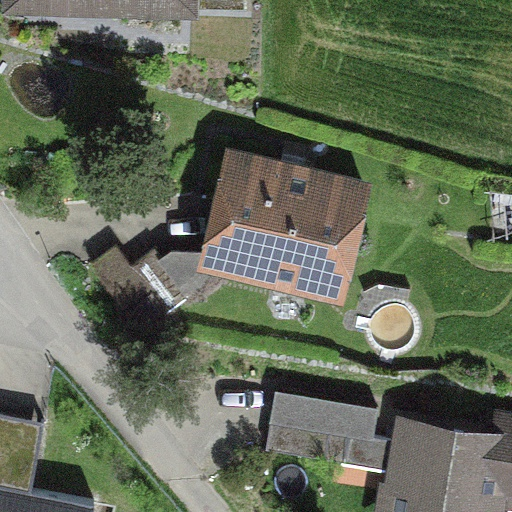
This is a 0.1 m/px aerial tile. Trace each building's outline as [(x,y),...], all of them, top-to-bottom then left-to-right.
[(9,0),(9,4),(239,8),(239,0),(9,0)] [(362,191),(227,159),(204,256),(333,287),(346,236),(351,237),(362,191)] [(186,296),(151,248),(127,266),(112,246),(88,264),(124,312),(148,294),(163,314),(186,296)] [(511,421),(491,418),(488,438),(450,432),(448,442),(399,434),(386,511),(488,511),(490,500),(511,503),(511,421)] [(341,462),(346,432),(267,420),(262,449),(341,462)] [(27,490),(30,474),(0,468),(0,511),(88,511),(90,502),(27,490)]
